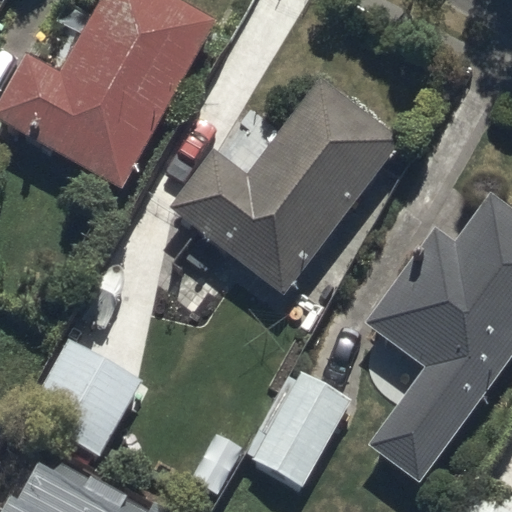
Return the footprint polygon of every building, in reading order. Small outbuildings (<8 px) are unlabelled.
[(206,27),(156,0),(97,0),(55,77),(22,59),(0,98),(0,131),(114,194),(206,27)] [(243,181),(207,154),(162,213),(277,299),(394,144),(316,86),(243,181)] [(511,352),(511,216),(483,196),(448,244),(430,231),(360,328),(418,370),(361,450),(413,488),(511,352)] [(135,382),(60,342),(17,422),(92,462),(135,382)] [(343,400),(293,373),(246,461),(296,487),(343,400)] [(511,511),(511,500),(473,477),(452,511),(511,511)]
